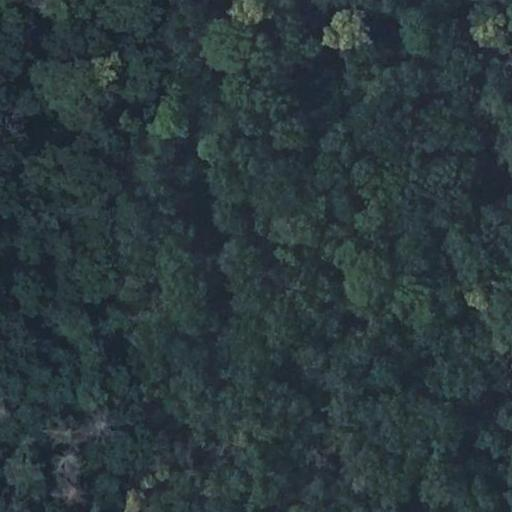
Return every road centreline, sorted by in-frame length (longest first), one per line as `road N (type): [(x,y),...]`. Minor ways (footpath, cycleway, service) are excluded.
road 1 (track): [(0,321),(42,330),(226,303),(322,330),(449,386),(511,432)]
road 2 (track): [(488,0),(409,71),(226,303)]
